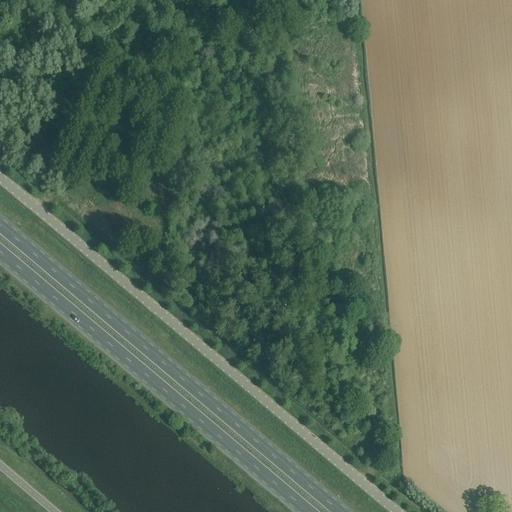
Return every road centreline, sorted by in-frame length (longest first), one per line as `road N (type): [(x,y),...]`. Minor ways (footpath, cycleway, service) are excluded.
road 1 (unclassified): [(0,177),(399,511)]
road 2 (trunk): [(343,511),(0,226)]
road 3 (trunk): [(0,252),(312,511)]
